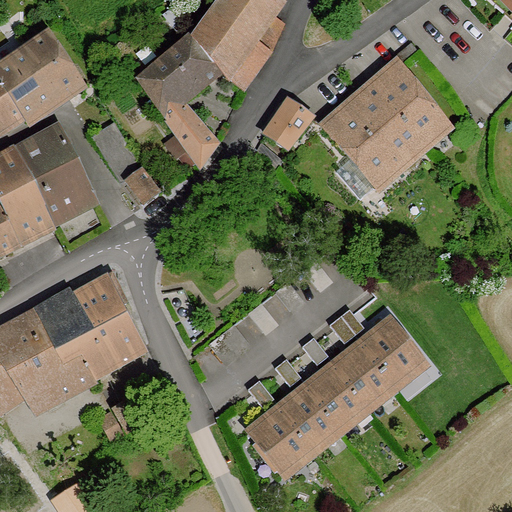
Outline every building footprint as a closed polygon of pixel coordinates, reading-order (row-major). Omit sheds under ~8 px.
[(189,36),(219,73),(227,81),(242,91),(268,54),(253,43),(271,17),(281,4),(275,0),(216,0),(194,31),(189,36)] [(253,43),(268,54),(282,25),(271,17),(253,43)] [(82,85),(46,32),(0,63),(0,132),(25,115),(29,121),(82,85)] [(180,105),(219,73),(189,36),(135,80),(197,168),(215,146),(180,105)] [(395,66),(323,126),(376,189),(448,129),(395,66)] [(287,102),(264,136),(286,150),(310,119),(287,102)] [(15,148),(53,223),(96,202),(57,126),(15,148)] [(0,254),(55,226),(53,223),(15,148),(0,155),(0,196),(2,200),(0,200),(0,254)] [(160,194),(142,170),(127,182),(144,206),(160,194)] [(332,284),(315,262),(302,272),(319,294),(332,284)] [(146,352),(108,276),(73,295),(69,291),(0,329),(0,413),(24,399),(36,414),(94,384),(91,380),(146,352)] [(305,305),(289,284),(276,294),(292,314),(305,305)] [(279,326),(262,305),(249,315),(266,336),(279,326)] [(350,311),(342,318),(357,336),(365,329),(350,311)] [(357,336),(342,318),(331,326),(346,345),(357,336)] [(251,347),(235,326),(210,346),(226,367),(251,347)] [(382,327),(241,439),(277,483),(418,371),(382,327)] [(329,358),(315,339),(304,348),(318,366),(329,358)] [(302,380),(287,361),(276,370),(291,388),(302,380)] [(274,401),(260,382),(249,391),(263,409),(274,401)] [(128,401),(114,409),(127,434),(141,426),(128,401)] [(123,436),(111,414),(100,420),(112,443),(123,436)] [(90,511),(75,488),(57,500),(64,511),(90,511)]
